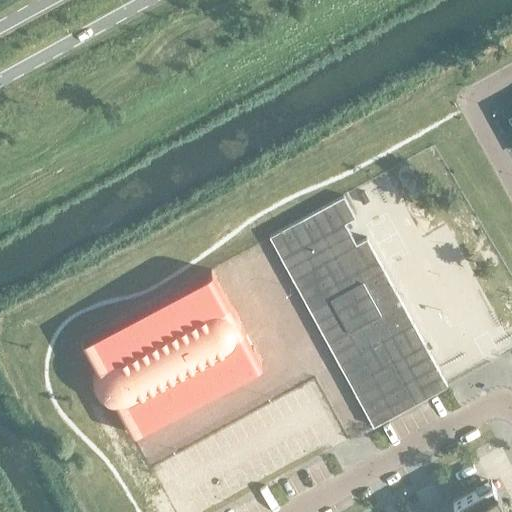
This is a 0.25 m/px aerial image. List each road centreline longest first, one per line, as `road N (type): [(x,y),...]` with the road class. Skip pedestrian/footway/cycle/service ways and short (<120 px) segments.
road 1 (residential): [(511,415),(481,410),(287,511)]
road 2 (secondary): [(0,78),(143,0)]
road 3 (residential): [(511,188),(470,100),(511,71)]
